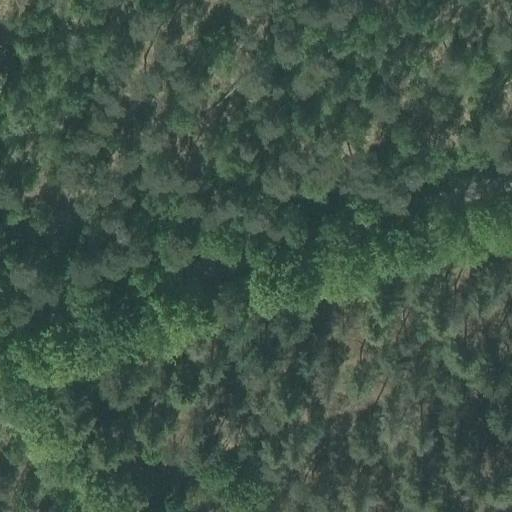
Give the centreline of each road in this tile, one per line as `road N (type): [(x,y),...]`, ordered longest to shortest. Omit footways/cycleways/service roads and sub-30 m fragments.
road 1 (unclassified): [(0,326),(511,183)]
road 2 (track): [(117,511),(0,359)]
